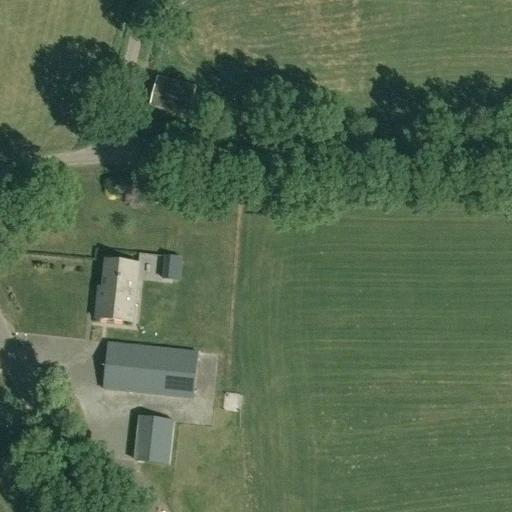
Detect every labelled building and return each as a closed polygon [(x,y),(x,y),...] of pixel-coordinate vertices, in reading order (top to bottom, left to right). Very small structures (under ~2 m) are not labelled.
[(197,89),(157,78),(150,106),(190,116),(197,89)] [(4,211),(12,205),(8,200),(0,206),(4,211)] [(161,279),(177,281),(179,259),(163,257),(161,279)] [(104,261),(100,298),(98,298),(96,319),(131,323),(137,265),(104,261)] [(192,400),(197,354),(109,345),(104,391),(192,400)] [(139,417),(137,428),(134,462),(170,466),(174,432),(175,421),(139,417)]
